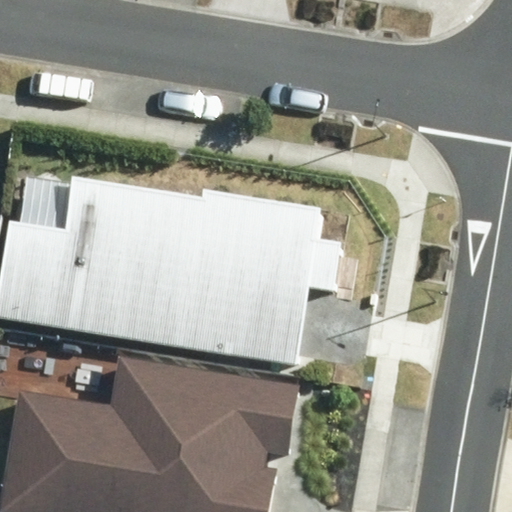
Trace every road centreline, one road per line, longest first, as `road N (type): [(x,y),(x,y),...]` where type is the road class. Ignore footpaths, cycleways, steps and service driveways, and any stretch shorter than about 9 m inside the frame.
road 1 (residential): [(0,4),(511,82)]
road 2 (residential): [(452,511),(511,137)]
